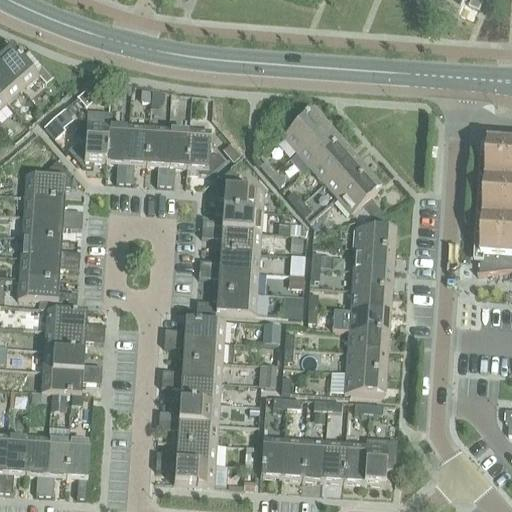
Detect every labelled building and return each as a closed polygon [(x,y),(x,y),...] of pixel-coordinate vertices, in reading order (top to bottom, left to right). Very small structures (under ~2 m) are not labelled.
[(467,0),(428,0),(426,6),(460,20),(467,0)] [(481,5),(473,2),(470,10),(478,13),(481,5)] [(0,55),(0,69),(22,95),(38,81),(33,75),(22,62),(12,51),(3,59),(0,55)] [(28,56),(22,62),(33,75),(40,70),(28,56)] [(0,69),(0,100),(7,108),(22,95),(0,69)] [(110,87),(110,97),(123,98),(123,88),(110,87)] [(142,94),(141,105),(149,106),(150,94),(142,94)] [(150,96),(150,110),(158,110),(163,106),(164,97),(150,96)] [(105,169),(108,129),(109,116),(87,114),(85,150),(76,149),(68,156),(83,172),(93,172),(93,168),(105,169)] [(282,141),(297,158),(326,131),(312,116),(282,141)] [(54,123),(45,131),(55,142),(65,134),(54,123)] [(116,188),(125,189),(128,130),(108,129),(105,169),(117,169),(116,188)] [(135,171),(146,171),(149,131),(128,130),(125,189),(133,189),(135,171)] [(157,191),(166,192),(170,133),(149,131),(146,171),(158,172),(157,191)] [(297,158),(310,173),(340,147),(326,131),(297,158)] [(170,133),(166,192),(174,192),(175,173),(188,174),(190,134),(170,133)] [(212,135),(190,134),(188,174),(199,174),(198,179),(210,180),(225,167),(218,159),(210,158),(212,135)] [(38,141),(32,146),(38,152),(44,147),(38,141)] [(482,260),(511,262),(511,147),(490,146),(482,260)] [(310,173),(324,188),(353,162),(340,147),(310,173)] [(231,148),(223,154),(234,166),(241,160),(231,148)] [(324,188),(337,203),(367,177),(353,162),(324,188)] [(260,173),(268,182),(275,176),(266,166),(260,173)] [(25,183),(24,199),(64,201),(65,193),(70,193),(71,182),(57,167),(49,173),(49,185),(25,183)] [(231,173),(218,184),(225,192),(220,191),(219,203),(224,203),(223,215),(262,218),(264,198),(248,197),(241,197),(242,185),(235,178),(231,173)] [(275,176),(268,182),(278,193),(285,187),(275,176)] [(361,211),(371,221),(384,217),(371,202),(381,193),(367,177),(337,203),(351,219),(361,211)] [(286,203),(295,213),(302,207),(293,196),(286,203)] [(24,199),(23,222),(82,226),(83,218),(63,216),(64,201),(24,199)] [(302,207),(295,213),(305,224),(312,217),(302,207)] [(203,225),(202,234),(261,237),(262,218),(223,215),(222,226),(203,225)] [(357,234),(356,254),(394,257),(396,236),(382,235),(384,217),(371,221),(370,234),(357,234)] [(23,222),(21,242),(62,245),(63,233),(81,235),(82,226),(23,222)] [(290,227),(289,238),(299,239),(300,228),(290,227)] [(221,244),(220,255),(260,258),(261,237),(202,234),(202,242),(221,244)] [(290,241),(289,253),(301,254),(303,243),(290,241)] [(21,242),(20,262),(79,266),(80,258),(61,257),(62,245),(21,242)] [(356,254),(354,275),(393,278),(394,257),(356,254)] [(200,266),(200,274),(258,278),(260,258),(220,255),(219,267),(200,266)] [(313,259),(312,272),(320,273),(321,259),(313,259)] [(290,260),(288,274),(302,275),(303,261),(290,260)] [(511,262),(482,260),(481,280),(477,280),(478,282),(487,280),(506,277),(511,277),(511,262)] [(20,262),(19,283),(59,286),(60,274),(78,275),(79,266),(20,262)] [(320,273),(312,272),(311,286),(319,287),(320,273)] [(218,284),(218,296),(257,299),(258,278),(200,274),(199,283),(218,284)] [(354,275),(353,296),(391,298),(393,278),(354,275)] [(290,280),(290,292),(302,293),(303,281),(290,280)] [(19,283),(18,303),(39,305),(58,306),(70,307),(76,307),(76,299),(58,298),(59,286),(19,283)] [(257,299),(218,296),(217,308),(197,306),(197,316),(256,320),(257,299)] [(353,296),(351,316),(390,319),(391,298),(353,296)] [(310,299),(309,314),(318,314),(319,300),(310,299)] [(282,300),(281,322),(301,323),(302,301),(282,300)] [(39,306),(39,314),(70,316),(70,308),(58,307),(39,306)] [(318,314),(309,314),(308,327),(317,327),(318,314)] [(47,315),(46,337),(104,340),(105,331),(86,330),(87,318),(47,315)] [(351,316),(350,337),(389,340),(390,319),(351,316)] [(165,335),(164,343),(224,347),(225,326),(185,323),(184,336),(165,335)] [(264,328),(263,349),(279,350),(280,330),(264,328)] [(46,337),(44,357),(84,359),(85,348),(104,349),(104,340),(46,337)] [(350,337),(348,358),(387,360),(389,340),(350,337)] [(286,339),(285,353),(294,353),(294,340),(286,339)] [(183,353),(182,365),(222,368),(224,347),(164,343),(164,352),(183,353)] [(294,353),(285,353),(284,367),(293,368),(294,353)] [(44,357),(43,377),(102,380),(102,372),(83,371),(84,359),(44,357)] [(348,358),(347,378),(386,381),(387,360),(348,358)] [(162,376),(162,384),(221,388),(222,368),(182,365),(181,377),(162,376)] [(265,371),(264,391),(275,392),(276,372),(265,371)] [(52,398),(66,399),(72,400),(81,400),(82,388),(101,389),(102,380),(43,377),(42,398),(47,398),(52,398)] [(386,381),(347,378),(345,400),(384,402),(386,381)] [(180,394),(180,406),(220,408),(221,388),(162,384),(161,393),(180,394)] [(283,384),(282,397),(290,398),(291,384),(283,384)] [(31,397),(31,405),(46,406),(47,398),(42,398),(31,397)] [(66,399),(52,398),(51,414),(65,415),(66,399)] [(72,400),(71,409),(78,409),(83,405),(83,400),(81,400),(72,400)] [(273,413),(286,413),(286,404),(273,404),(273,413)] [(286,404),(286,413),(300,414),(301,405),(286,404)] [(160,416),(159,425),(218,429),(220,408),(180,406),(179,418),(160,416)] [(314,415),(326,416),(327,407),(315,406),(314,415)] [(327,407),(326,416),(341,417),(342,408),(327,407)] [(354,418),(367,419),(368,410),(355,409),(354,418)] [(368,410),(367,419),(382,420),(382,411),(368,410)] [(314,417),(313,427),(324,428),(325,418),(314,417)] [(178,435),(177,447),(217,449),(218,429),(159,425),(159,434),(178,435)] [(49,443),(45,501),(54,502),(55,483),(67,484),(69,444),(69,434),(50,433),(49,443)] [(14,480),(26,481),(28,441),(8,440),(4,499),(13,499),(14,480)] [(37,501),(45,501),(49,443),(28,441),(26,481),(38,482),(37,501)] [(260,482),(281,484),(284,443),(263,442),(260,482)] [(365,450),(362,490),(384,491),(386,473),(394,474),(396,445),(366,442),(365,450)] [(281,484),(301,485),(304,445),(284,443),(281,484)] [(69,444),(67,484),(78,485),(77,503),(87,504),(91,445),(69,444)] [(301,485),(322,487),(324,447),(304,445),(301,485)] [(157,457),(156,466),(216,470),(217,449),(177,447),(176,458),(157,457)] [(322,487),(342,488),(345,448),(324,447),(322,487)] [(342,488),(362,490),(365,450),(345,448),(342,488)] [(156,466),(156,475),(175,476),(174,489),(214,491),(225,492),(226,470),(216,470),(156,466)]
